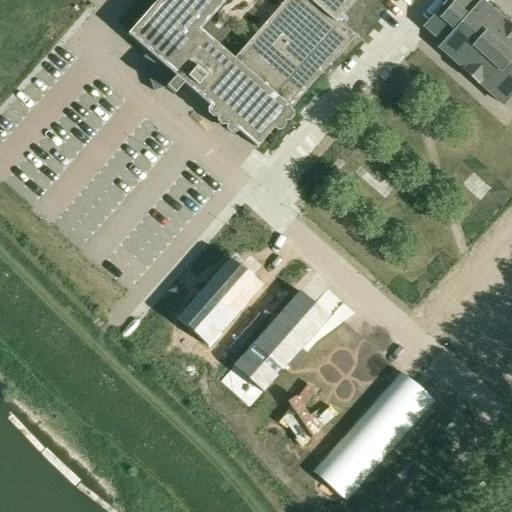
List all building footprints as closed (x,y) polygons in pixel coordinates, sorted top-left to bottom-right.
[(158,0),(128,35),(148,52),(142,59),(154,92),(167,88),(174,94),(184,84),(210,107),(238,131),(255,147),(256,147),(273,129),(276,125),(289,110),(354,36),(336,21),(354,0),(158,0)] [(504,106),(511,95),(511,30),(481,3),(483,0),(449,0),(425,28),(444,44),(439,50),(504,106)] [(230,259),(176,319),(207,347),(261,286),(230,259)] [(299,291),(233,366),(263,392),(329,317),(299,291)] [(347,502),(436,402),(402,372),(313,472),(347,502)] [(291,407),(278,424),(286,430),(297,416),(306,430),(294,441),(301,448),(312,438),(314,442),(322,437),(319,431),(336,415),(329,407),(313,423),(302,408),(315,390),(307,384),(296,399),(295,397),(287,402),(291,407)]
